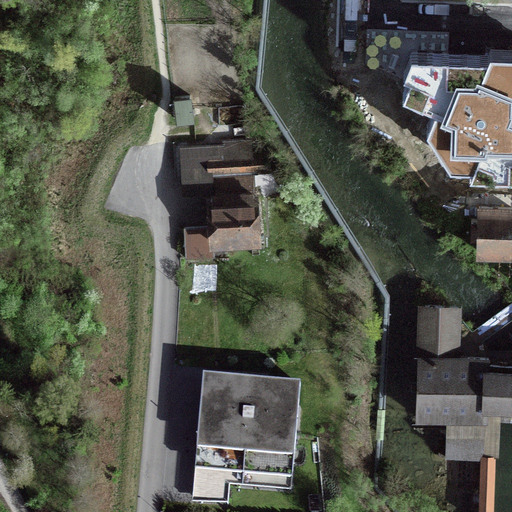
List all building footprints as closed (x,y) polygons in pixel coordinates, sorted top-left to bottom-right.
[(472,171),(511,172),(511,54),(477,53),(414,50),(407,92),(437,106),(427,124),(450,160),(471,163),(472,171)] [(189,96),(173,98),(176,121),(192,119),(189,96)] [(211,227),(182,228),(184,259),(213,257),(212,243),(255,240),(251,173),(256,173),(253,155),(249,155),(249,143),(223,144),(223,148),(181,150),(183,185),(210,184),(211,202),(209,202),(211,227)] [(509,230),(510,209),(477,207),(477,220),(469,220),(469,238),(476,238),(476,251),(509,252),(509,230)] [(456,307),(418,306),(417,357),(415,416),(415,430),(421,433),(435,434),(434,457),(481,459),(482,457),(494,457),(495,434),(489,434),(489,420),(511,420),(511,367),(487,366),(487,359),(455,358),(456,332),(456,307)] [(300,480),(308,389),(208,380),(200,471),(300,480)]
